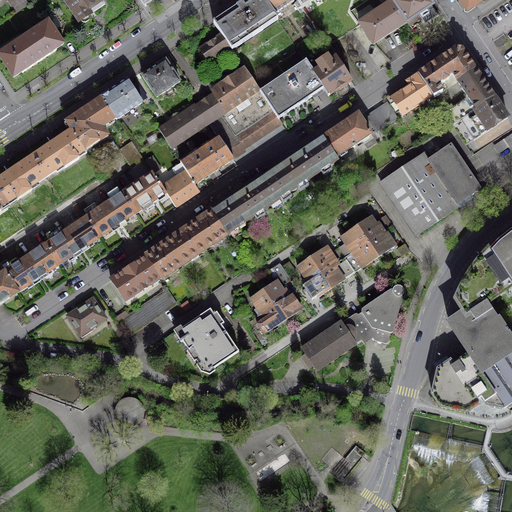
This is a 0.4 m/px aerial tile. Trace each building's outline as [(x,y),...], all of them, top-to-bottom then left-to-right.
[(15,12),(28,4),(24,0),(7,0),(15,12)] [(104,4),(101,0),(64,0),(79,22),(81,20),(82,22),(86,22),(89,20),(89,17),(88,15),(104,4)] [(274,14),(264,0),(247,0),(214,22),(222,34),(230,47),(232,50),(277,20),(274,14)] [(264,0),(274,14),(294,0),(264,0)] [(393,0),(379,0),(385,7),(360,24),(373,44),(415,17),(417,20),(421,18),(425,24),(438,15),(428,0),(398,0),(395,2),(393,0)] [(55,31),(48,22),(0,54),(0,57),(13,77),(22,71),(23,73),(56,50),(56,49),(63,44),(57,34),(56,34),(54,31),(55,31)] [(208,62),(230,47),(222,34),(200,49),(208,62)] [(456,81),(475,69),(462,49),(457,49),(438,61),(449,77),(452,75),(456,81)] [(336,58),(313,73),(324,88),(329,96),(351,81),(336,58)] [(165,61),(142,76),(156,98),(180,82),(165,61)] [(313,73),(305,61),(260,91),(273,110),(279,118),(324,88),(313,73)] [(443,92),(438,85),(440,83),(441,82),(444,82),(448,80),(449,77),(438,61),(418,75),(432,96),(434,98),(443,92)] [(273,110),(260,91),(245,69),(212,91),(214,94),(196,107),(194,105),(158,129),(171,148),(208,124),(221,115),(235,136),(273,110)] [(494,98),(475,69),(456,81),(468,98),(444,113),(452,126),(461,121),(494,98)] [(432,96),(418,75),(408,82),(411,86),(391,99),(402,116),(432,96)] [(127,81),(102,98),(117,120),(142,103),(127,81)] [(66,122),(71,131),(72,130),(86,151),(108,136),(103,128),(115,119),(116,120),(117,120),(102,98),(66,122)] [(507,118),(494,98),(461,121),(474,140),(507,118)] [(387,104),(367,117),(377,132),(397,118),(387,104)] [(273,110),(235,136),(244,149),(282,123),(279,118),(273,110)] [(245,151),(244,149),(235,136),(221,115),(208,124),(218,138),(233,160),(245,151)] [(358,115),(323,138),(336,158),(371,134),(358,115)] [(51,144),(33,156),(47,177),(63,166),(65,169),(79,159),(78,157),(86,151),(72,130),(71,131),(58,140),(57,139),(50,143),(51,144)] [(511,133),(493,146),(499,154),(509,147),(511,151),(511,133)] [(213,173),(233,160),(218,138),(199,151),(213,173)] [(323,138),(299,154),(314,176),(337,160),(336,158),(323,138)] [(144,160),(131,142),(120,149),(133,168),(144,160)] [(428,162),(423,155),(381,183),(416,235),(458,207),(456,204),(479,188),(451,146),(428,162)] [(194,185),(213,173),(199,151),(180,163),(186,172),(194,185)] [(299,154),(276,169),(285,182),(283,183),(289,193),(314,176),(299,154)] [(8,173),(0,178),(0,192),(7,203),(16,198),(17,200),(32,191),(30,188),(47,177),(33,156),(14,169),(13,167),(7,172),(8,173)] [(153,157),(146,161),(153,172),(160,168),(153,157)] [(276,169),(256,183),(270,205),(289,193),(283,183),(285,182),(276,169)] [(199,191),(194,185),(186,172),(182,174),(184,177),(173,184),(171,181),(167,183),(169,187),(164,190),(166,194),(175,207),(199,191)] [(152,173),(122,193),(136,214),(166,194),(164,190),(152,173)] [(256,183),(233,198),(241,210),(239,212),(245,222),(270,205),(256,183)] [(122,193),(104,205),(118,226),(136,214),(122,193)] [(233,198),(212,212),(226,234),(245,222),(239,212),(241,210),(233,198)] [(104,205),(86,217),(100,238),(118,226),(104,205)] [(212,212),(191,226),(205,248),(226,234),(212,212)] [(385,216),(379,220),(386,230),(392,226),(385,216)] [(86,217),(66,231),(80,251),(100,238),(86,217)] [(368,241),(384,231),(379,223),(376,224),(371,217),(358,226),(368,241)] [(191,226),(166,243),(181,265),(190,259),(192,261),(199,257),(197,254),(205,248),(191,226)] [(358,226),(340,238),(345,244),(339,249),(345,257),(352,252),(368,241),(358,226)] [(511,230),(505,236),(492,246),(481,258),(472,271),(463,285),(455,301),(463,312),(473,327),(487,319),(484,316),(493,311),(487,302),(511,285),(511,230)] [(66,231),(46,244),(60,265),(68,259),(70,262),(71,261),(72,262),(77,259),(74,255),(80,251),(66,231)] [(368,241),(379,257),(396,245),(395,243),(388,232),(386,233),(384,231),(368,241)] [(395,243),(396,245),(398,248),(405,244),(401,239),(395,243)] [(368,241),(352,252),(354,254),(352,255),(361,269),(379,257),(368,241)] [(166,243),(146,257),(160,278),(161,279),(181,265),(166,243)] [(52,275),(52,273),(51,271),(60,265),(46,244),(25,258),(39,279),(45,275),(47,279),(52,275)] [(409,251),(405,244),(398,248),(397,250),(401,257),(409,251)] [(340,260),(345,257),(339,249),(339,248),(334,251),(340,260)] [(324,249),(310,258),(321,273),(336,263),(334,261),(336,259),(329,249),(326,252),(324,249)] [(160,278),(146,257),(111,280),(125,301),(139,291),(141,291),(146,288),(146,287),(160,278)] [(25,258),(4,272),(18,293),(39,279),(25,258)] [(305,284),(321,273),(310,258),(297,267),(306,279),(303,281),(305,284)] [(289,261),(281,266),(288,276),(295,271),(289,261)] [(277,281),(264,290),(274,305),(291,294),(297,289),(288,276),(281,266),(279,263),(269,271),(273,277),(277,275),(285,287),(282,289),(277,281)] [(321,273),(331,289),(344,280),(343,278),(347,275),(340,264),(338,266),(336,263),(321,273)] [(0,304),(18,293),(4,272),(0,274),(0,304)] [(331,289),(321,273),(305,284),(306,287),(305,288),(314,301),(331,289)] [(398,285),(396,286),(343,321),(358,342),(370,334),(374,340),(377,342),(386,344),(388,342),(390,333),(393,332),(403,294),(404,292),(404,290),(403,288),(402,287),(400,286),(398,285)] [(168,290),(118,323),(127,336),(176,302),(168,290)] [(264,290),(250,299),(257,309),(254,310),(258,316),(274,305),(264,290)] [(291,294),(274,305),(284,321),(302,309),(291,294)] [(106,319),(93,299),(84,305),(68,317),(79,334),(88,328),(89,330),(106,319)] [(268,332),(284,321),(274,305),(258,316),(258,317),(261,321),(257,324),(264,334),(267,331),(268,332)] [(213,314),(210,310),(179,330),(184,338),(180,340),(181,342),(182,341),(189,350),(191,348),(205,370),(210,371),(238,352),(221,325),(224,324),(217,313),(215,314),(214,313),(213,314)] [(479,399),(482,397),(487,404),(505,407),(482,373),(493,366),(511,353),(511,339),(493,311),(484,316),(487,319),(473,327),(463,312),(447,323),(469,354),(453,365),(451,361),(438,369),(435,380),(432,395),(441,407),(467,413),(480,404),(477,400),(479,399)] [(358,342),(343,321),(302,349),(316,370),(358,342)] [(511,353),(493,366),(511,394),(511,353)] [(505,407),(511,402),(511,394),(493,366),(482,373),(505,407)] [(115,413),(117,419),(120,423),(125,426),(130,426),(136,425),(140,421),(143,417),(143,411),(142,406),(138,402),(134,399),(128,398),(123,400),(119,403),(116,408),(115,413)] [(343,484),(345,481),(345,478),(354,467),(354,466),(365,453),(356,445),(344,459),(350,464),(340,476),(341,477),(338,480),(343,484)]
